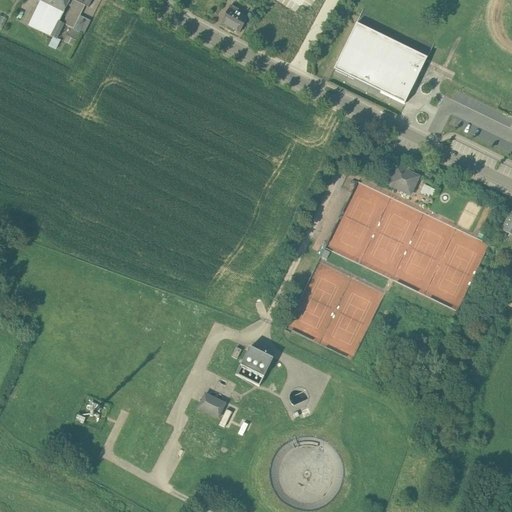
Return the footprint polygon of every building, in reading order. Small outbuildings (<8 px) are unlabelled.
[(64,13),(49,5),(38,0),(40,1),(28,26),(51,37),(58,23),(59,23),(64,13)] [(91,0),(38,0),(49,5),(64,13),(69,0),(72,0),(88,8),(91,0)] [(241,15),(237,13),(238,11),(231,6),(221,24),(239,34),(247,19),(241,15)] [(90,21),(80,16),(73,29),(84,35),(90,21)] [(59,23),(58,23),(51,37),(56,39),(63,25),(59,23)] [(334,71),(404,105),(426,59),(356,25),(334,71)] [(78,33),(71,30),(69,35),(75,38),(78,33)] [(74,41),(67,38),(65,43),(72,46),(74,41)] [(511,75),(453,49),(440,76),(511,108),(511,75)] [(397,167),(388,185),(397,190),(400,183),(413,189),(418,178),(397,167)] [(434,196),(436,187),(424,185),(422,194),(434,196)] [(511,213),(509,212),(500,231),(508,235),(511,237),(511,213)] [(511,237),(508,235),(506,241),(499,238),(491,254),(498,258),(502,249),(510,252),(511,248),(511,237)] [(498,258),(491,254),(483,271),(490,274),(498,258)] [(249,346),(234,376),(258,388),(273,359),(249,346)] [(236,348),(231,357),(237,360),(241,351),(236,348)] [(225,405),(205,395),(198,408),(218,418),(225,405)]
